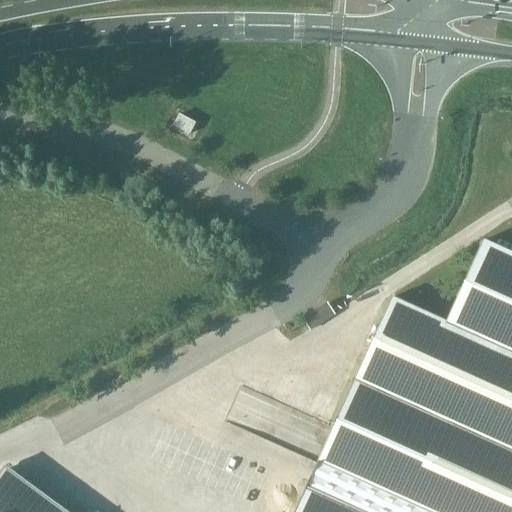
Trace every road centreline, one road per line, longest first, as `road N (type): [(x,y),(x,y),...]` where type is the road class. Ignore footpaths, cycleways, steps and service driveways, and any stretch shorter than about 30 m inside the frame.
road 1 (tertiary): [(0,112),(102,135),(278,222),(318,233),(357,224),(391,195),(414,129)]
road 2 (primary): [(0,53),(159,33),(287,30),(403,40)]
